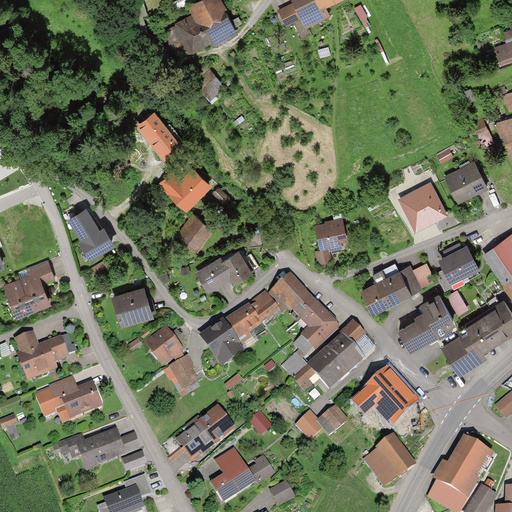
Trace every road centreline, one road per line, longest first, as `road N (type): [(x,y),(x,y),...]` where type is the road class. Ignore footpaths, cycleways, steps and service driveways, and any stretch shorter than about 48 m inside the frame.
road 1 (residential): [(181,511),(93,335),(44,187),(22,161)]
road 2 (residential): [(287,256),(218,318),(197,324),(92,202),(22,161)]
road 3 (residential): [(511,210),(318,285)]
road 4 (residential): [(460,411),(318,285)]
